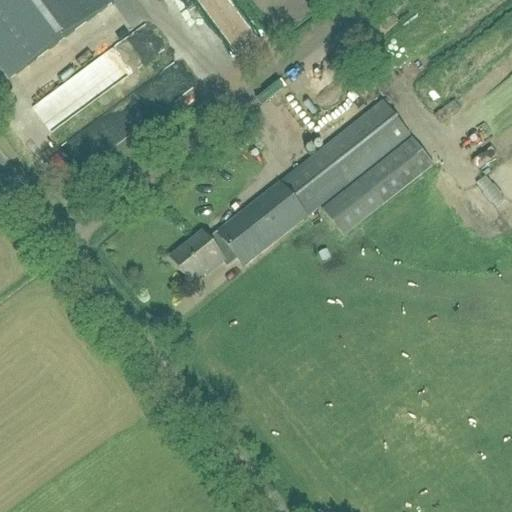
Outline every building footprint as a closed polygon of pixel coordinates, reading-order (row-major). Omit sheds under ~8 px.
[(113,4),(110,0),(0,0),(0,64),(12,80),(113,4)] [(128,25),(120,15),(111,21),(105,13),(92,22),(106,41),(128,25)] [(243,268),(306,218),(346,188),(408,139),(381,104),(318,154),(278,184),(216,233),(217,235),(208,242),(203,236),(171,260),(191,285),(211,269),(213,272),(224,263),(222,261),(232,254),(243,268)] [(430,115),(436,126),(456,115),(450,104),(430,115)] [(342,239),(382,208),(431,167),(410,141),(361,182),(321,212),(342,239)] [(471,171),(490,157),(484,149),(465,163),(471,171)] [(445,293),(457,287),(443,260),(432,265),(445,293)]
